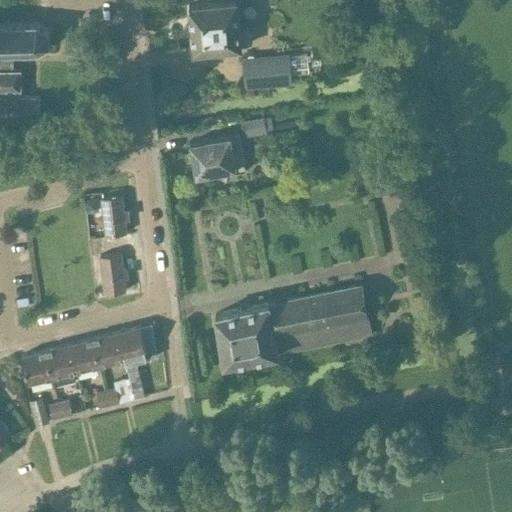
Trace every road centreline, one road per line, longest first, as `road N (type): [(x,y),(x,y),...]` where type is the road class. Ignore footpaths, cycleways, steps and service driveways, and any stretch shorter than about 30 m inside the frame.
road 1 (residential): [(0,279),(9,342),(159,302)]
road 2 (residential): [(140,157),(123,0)]
road 3 (residential): [(159,302),(140,157)]
road 4 (residential): [(184,446),(159,302)]
road 5 (residential): [(140,157),(0,196)]
